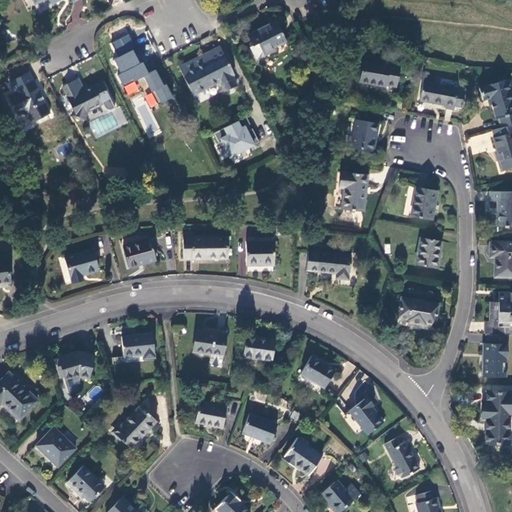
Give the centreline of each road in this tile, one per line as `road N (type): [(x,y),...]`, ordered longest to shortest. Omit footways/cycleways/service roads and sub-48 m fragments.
road 1 (tertiary): [(427,412),(393,374),(327,326),(244,298),(162,294),(0,341)]
road 2 (residential): [(427,412),(466,295),(468,206),(435,146)]
road 3 (residential): [(301,511),(284,488),(238,465),(188,468)]
road 4 (residential): [(162,0),(45,55)]
